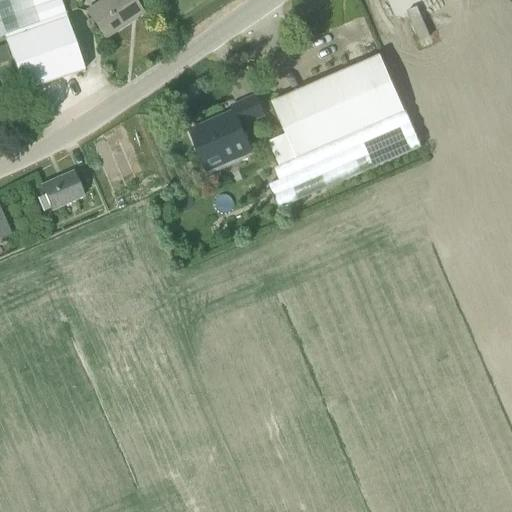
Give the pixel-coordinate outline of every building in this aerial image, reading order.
[(0,0),(0,37),(3,36),(64,15),(63,13),(58,0),(0,0)] [(71,0),(58,0),(63,13),(75,9),(71,0)] [(104,0),(87,12),(104,38),(108,35),(141,12),(132,0),(104,0)] [(429,38),(416,8),(406,12),(418,43),(429,38)] [(64,15),(3,36),(23,91),(83,70),(64,15)] [(5,44),(0,45),(0,62),(9,60),(5,44)] [(278,159),(403,107),(385,65),(380,55),(273,103),(287,135),(270,142),(278,159)] [(233,111),(189,130),(208,175),(254,154),(241,125),(264,115),(255,95),(231,106),(233,111)] [(264,173),(273,195),(278,208),(420,147),(403,107),(278,159),(280,166),(264,173)] [(71,172),(40,186),(50,210),(82,197),(71,172)] [(0,213),(0,237),(9,234),(0,213)]
